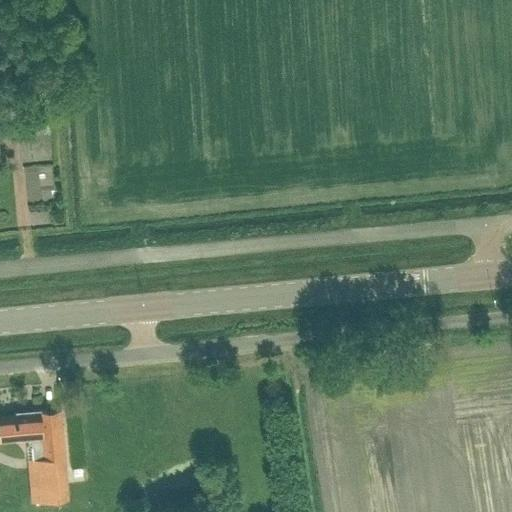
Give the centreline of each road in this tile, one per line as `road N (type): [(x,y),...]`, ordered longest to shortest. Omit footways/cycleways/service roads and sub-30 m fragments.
road 1 (unclassified): [(0,270),(482,224)]
road 2 (secondary): [(133,307),(486,278)]
road 3 (unclassified): [(139,354),(490,318)]
road 4 (unclassified): [(0,367),(139,354)]
road 5 (secondary): [(0,320),(133,307)]
